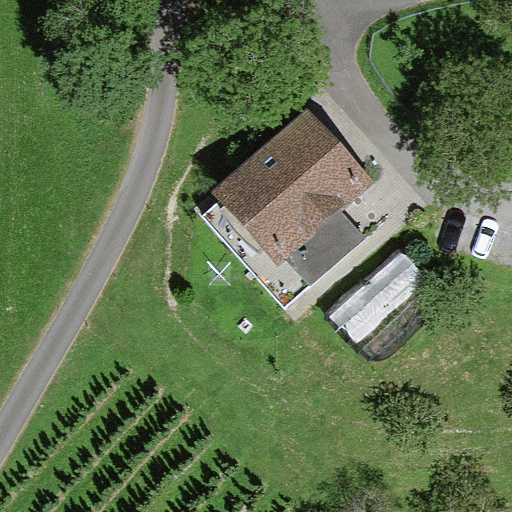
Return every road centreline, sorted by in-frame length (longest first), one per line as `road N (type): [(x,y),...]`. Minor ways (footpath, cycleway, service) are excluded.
road 1 (track): [(171,0),(163,75),(128,205),(0,428)]
road 2 (track): [(511,196),(406,169),(360,113),(320,0)]
